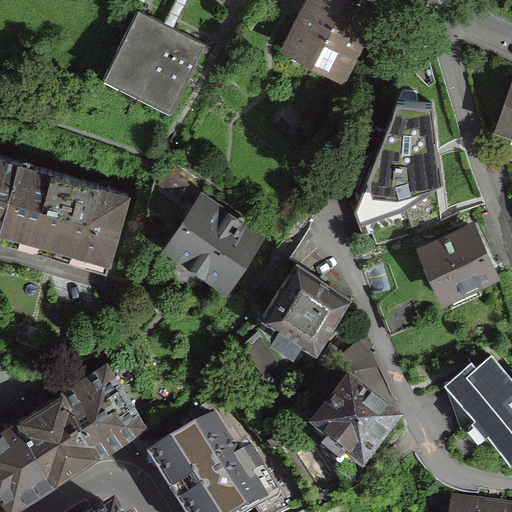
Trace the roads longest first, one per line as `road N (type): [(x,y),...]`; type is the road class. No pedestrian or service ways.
road 1 (residential): [(511,483),(468,476),(427,435),(314,206)]
road 2 (residential): [(445,7),(453,69),(511,245)]
road 3 (residential): [(44,511),(108,477),(134,486),(149,511)]
